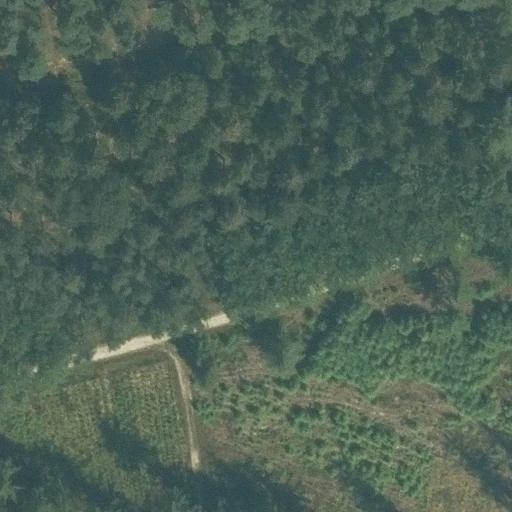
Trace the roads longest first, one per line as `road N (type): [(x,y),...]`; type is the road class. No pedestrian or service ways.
road 1 (track): [(511,231),(163,333),(193,511)]
road 2 (track): [(229,316),(157,33)]
road 3 (track): [(163,333),(0,368)]
road 4 (track): [(157,33),(0,73)]
